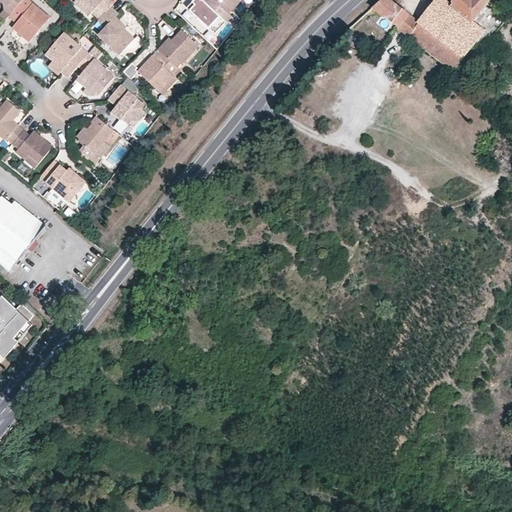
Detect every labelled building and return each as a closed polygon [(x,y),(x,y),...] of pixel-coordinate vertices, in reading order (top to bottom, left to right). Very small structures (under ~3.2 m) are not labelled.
[(2,0),(3,7),(10,13),(20,0),(2,0)] [(16,21),(14,23),(19,27),(16,32),(28,42),(47,18),(25,0),(20,0),(10,13),(8,15),(16,21)] [(73,0),(72,2),(87,16),(90,13),(96,18),(108,6),(110,3),(106,0),(73,0)] [(190,0),(190,1),(193,3),(187,10),(197,19),(200,16),(207,24),(205,26),(212,32),(228,15),(226,12),(212,0),(190,0)] [(212,0),(226,12),(236,0),(235,0),(212,0)] [(455,0),(452,3),(448,0),(436,0),(419,22),(390,0),(381,0),(373,7),(405,32),(451,68),(454,70),(468,54),(473,57),(490,35),(492,36),(506,19),(507,18),(498,12),(485,29),(474,20),(490,0),(455,0)] [(193,3),(190,1),(184,7),(187,10),(193,3)] [(103,25),(98,32),(120,53),(125,47),(134,37),(124,28),(113,18),(115,15),(116,14),(108,6),(96,18),(103,25)] [(391,24),(382,17),(380,19),(369,11),(361,18),(369,23),(383,34),(391,24)] [(124,28),(126,26),(115,15),(113,18),(124,28)] [(200,16),(197,19),(205,26),(207,24),(200,16)] [(14,23),(11,28),(16,32),(19,27),(14,23)] [(172,62),(177,57),(181,60),(183,62),(197,46),(181,30),(172,40),(168,43),(165,40),(157,49),(163,54),(172,62)] [(45,53),(53,60),(62,68),(60,70),(68,77),(77,65),(84,57),(77,50),(79,47),(63,33),(45,53)] [(129,50),(132,50),(140,41),(140,39),(136,35),(134,37),(125,47),(129,50)] [(79,47),(77,50),(84,57),(87,54),(79,47)] [(163,54),(157,49),(152,55),(157,60),(163,54)] [(88,94),(98,93),(113,75),(87,54),(84,57),(77,65),(83,70),(82,70),(86,75),(84,77),(80,73),(76,79),(85,87),(83,90),(88,94)] [(157,60),(152,55),(137,70),(159,90),(173,75),(171,74),(177,68),(176,66),(172,62),(163,54),(157,60)] [(181,60),(177,57),(172,62),(176,66),(181,60)] [(53,60),(49,65),(58,73),(60,70),(62,68),(53,60)] [(114,117),(118,121),(120,120),(126,126),(130,121),(139,120),(141,118),(139,108),(141,106),(118,86),(107,99),(115,107),(118,109),(114,117)] [(20,111),(7,100),(0,107),(0,135),(6,140),(7,138),(12,143),(23,130),(12,120),(10,118),(12,115),(15,117),(20,111)] [(118,109),(115,107),(109,113),(114,117),(118,109)] [(112,128),(98,117),(93,123),(94,124),(90,129),(80,141),(86,146),(81,150),(93,161),(97,156),(93,153),(113,129),(112,128)] [(119,134),(126,126),(120,120),(118,121),(112,128),(113,129),(119,134)] [(90,129),(86,126),(78,136),(82,139),(90,129)] [(33,130),(29,135),(23,130),(12,143),(18,148),(15,151),(24,158),(27,154),(38,163),(52,146),(33,130)] [(35,167),(38,163),(27,154),(24,158),(35,167)] [(40,176),(53,188),(56,184),(64,190),(61,195),(69,201),(86,182),(78,175),(75,178),(67,171),(53,160),(40,176)] [(75,178),(78,175),(69,168),(67,171),(75,178)] [(56,184),(53,188),(61,195),(64,190),(56,184)] [(42,228),(0,194),(0,260),(10,269),(17,259),(26,247),(32,240),(42,228)] [(34,253),(40,246),(32,240),(26,247),(34,253)] [(0,353),(1,352),(5,356),(19,339),(15,336),(28,319),(33,313),(22,302),(16,307),(0,291),(0,353)] [(32,322),(28,319),(15,336),(19,339),(32,322)]
